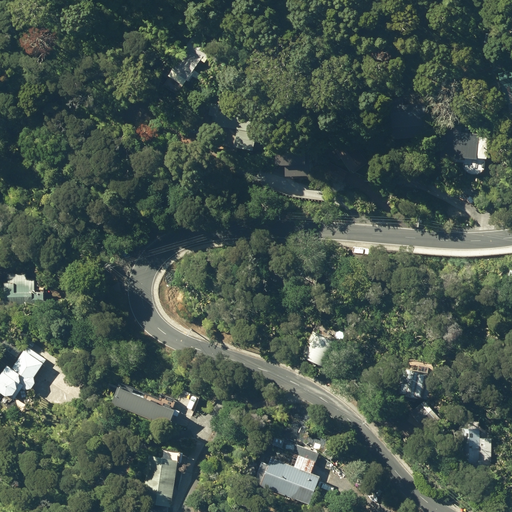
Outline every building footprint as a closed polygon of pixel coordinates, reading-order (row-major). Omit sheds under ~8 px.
[(168,76),(184,87),(201,61),(205,64),(213,52),(192,37),(185,48),(187,50),(168,76)] [(506,106),(511,104),(511,83),(501,86),(506,106)] [(391,91),(392,141),(428,140),(426,90),(391,91)] [(236,150),(253,152),(259,111),(226,106),(225,112),(219,111),(220,106),(210,104),(209,117),(212,117),(211,122),(215,123),(214,127),(238,130),(236,150)] [(334,150),(351,174),(367,162),(344,130),(331,139),(337,147),(334,150)] [(444,131),(441,160),(466,163),(466,161),(478,162),(478,160),(487,161),(490,135),(444,131)] [(349,173),(327,161),(318,179),(339,191),(349,173)] [(0,292),(0,307),(45,309),(44,294),(35,294),(35,280),(28,279),(27,274),(8,274),(8,283),(4,284),(4,293),(0,292)] [(302,359),(326,371),(340,343),(316,331),(302,359)] [(1,346),(17,358),(22,352),(6,339),(1,346)] [(11,398),(15,401),(22,390),(25,392),(31,391),(35,385),(34,380),(44,365),(24,352),(12,371),(7,367),(2,375),(0,373),(0,394),(5,398),(11,398)] [(391,394),(429,402),(435,370),(430,369),(429,370),(397,364),(391,394)] [(112,406),(184,437),(199,402),(181,393),(174,410),(120,387),(112,406)] [(411,417),(426,435),(442,421),(426,403),(411,417)] [(469,476),(491,477),(493,441),(481,440),(481,425),(461,424),(460,462),(470,462),(469,476)] [(141,503),(171,507),(178,461),(148,457),(141,503)] [(254,484),(310,505),(321,479),(272,460),(269,467),(262,464),(254,484)]
